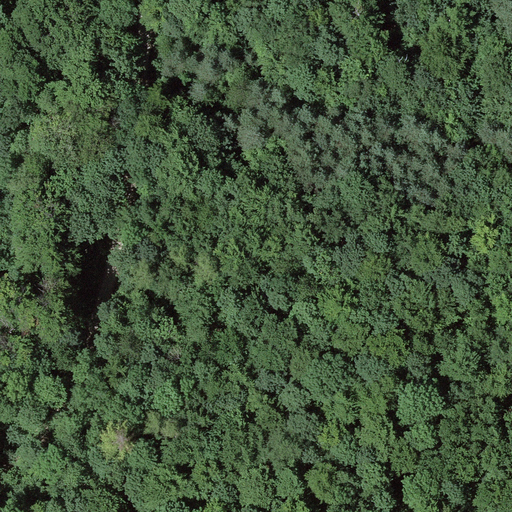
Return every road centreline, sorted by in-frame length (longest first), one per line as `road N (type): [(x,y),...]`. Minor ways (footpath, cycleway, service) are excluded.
road 1 (track): [(0,473),(112,338),(143,64),(133,0)]
road 2 (track): [(87,0),(82,52),(66,91),(0,160)]
